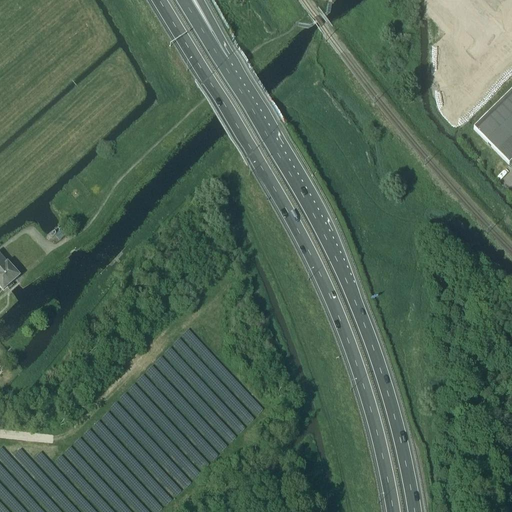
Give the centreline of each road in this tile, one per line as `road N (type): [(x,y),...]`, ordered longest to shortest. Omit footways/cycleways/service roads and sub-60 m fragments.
road 1 (trunk): [(158,0),(313,260),(367,400),(392,511)]
road 2 (trunk): [(414,511),(395,421),(348,284),(231,78)]
